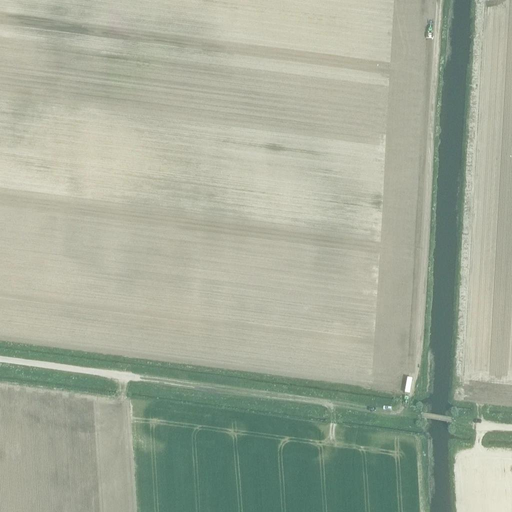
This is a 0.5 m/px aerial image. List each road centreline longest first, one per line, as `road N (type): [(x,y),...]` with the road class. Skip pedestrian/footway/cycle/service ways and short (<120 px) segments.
road 1 (track): [(418,416),(157,378)]
road 2 (unclassified): [(157,378),(0,358)]
